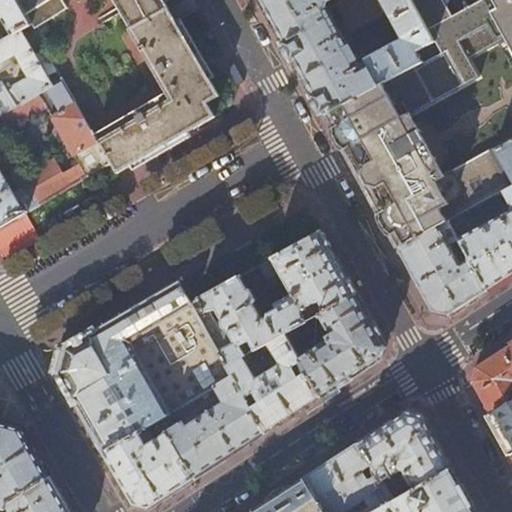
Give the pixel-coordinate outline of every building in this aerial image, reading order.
[(0,0),(0,13),(1,13),(15,36),(23,31),(32,26),(17,0),(0,0)] [(17,0),(32,26),(35,32),(70,12),(63,0),(112,0),(129,29),(169,7),(164,0),(17,0)] [(261,0),(326,116),(422,63),(416,54),(434,44),(410,0),(261,0)] [(511,0),(464,0),(468,6),(452,15),(443,0),(410,0),(434,44),(439,53),(422,63),(326,116),(400,251),(450,223),(503,193),(511,188),(511,179),(496,150),(495,149),(439,180),(431,167),(436,164),(434,160),(429,162),(424,154),(429,151),(419,133),(415,136),(400,111),(406,108),(413,118),(483,80),(473,61),(508,42),(511,49),(511,0)] [(169,7),(129,29),(163,91),(92,130),(111,164),(114,170),(170,138),(212,113),(205,99),(216,92),(169,7)] [(0,117),(40,94),(54,86),(23,31),(15,36),(0,44),(0,62),(0,63),(17,54),(32,79),(10,92),(4,82),(0,84),(0,117)] [(64,81),(54,86),(40,94),(52,115),(51,117),(74,156),(76,156),(88,177),(111,164),(92,130),(64,81)] [(511,141),(496,150),(511,179),(511,141)] [(0,241),(24,228),(18,218),(81,181),(65,155),(26,178),(30,185),(26,187),(15,193),(0,168),(0,163),(8,158),(0,144),(0,241)] [(511,274),(511,188),(503,193),(511,208),(509,213),(459,240),(460,242),(464,248),(470,260),(488,290),(511,274)] [(450,223),(400,251),(413,274),(434,313),(448,316),(488,290),(470,260),(461,265),(443,233),(453,228),(450,223)] [(306,307),(322,299),(326,300),(332,309),(358,295),(339,261),(323,231),(191,303),(227,366),(244,356),(270,343),(287,333),(306,323),(309,321),(304,313),(306,307)] [(464,248),(460,242),(455,245),(458,251),(464,248)] [(191,303),(179,283),(96,330),(95,329),(89,332),(90,334),(68,347),(67,346),(61,349),(59,359),(55,370),(59,377),(60,376),(65,384),(73,398),(71,399),(75,405),(77,404),(82,413),(105,453),(161,420),(169,415),(216,387),(233,377),(227,366),(191,303)] [(385,344),(358,295),(332,309),(320,315),(330,332),(333,330),(335,333),(327,338),(328,341),(300,357),(322,397),(345,382),(381,359),(385,344)] [(310,332),(306,323),(287,333),(292,342),(310,332)] [(244,356),(227,366),(233,377),(265,433),(293,416),(322,397),(300,357),(292,342),(287,333),(270,343),(281,365),(270,371),(267,367),(260,371),(263,376),(257,379),(244,356)] [(472,383),(489,414),(511,400),(511,345),(504,350),(476,369),(472,383)] [(161,420),(195,478),(228,457),(265,433),(233,377),(216,387),(226,403),(201,419),(196,413),(176,426),(169,415),(161,420)] [(511,446),(508,449),(511,456),(511,400),(489,414),(500,434),(511,427),(511,446)] [(408,412),(359,444),(383,483),(401,472),(406,473),(405,477),(411,486),(417,489),(453,470),(434,437),(423,416),(414,414),(408,412)] [(135,504),(150,507),(170,494),(195,478),(161,420),(105,453),(135,504)] [(0,509),(7,506),(50,479),(21,429),(0,423),(0,509)] [(333,461),(304,479),(325,511),(349,511),(366,502),(372,511),(376,511),(395,502),(383,483),(359,444),(333,461)] [(475,511),(453,470),(417,489),(395,502),(376,511),(475,511)] [(69,511),(50,479),(7,506),(10,511),(69,511)] [(325,511),(304,479),(290,488),(265,504),(260,508),(253,511),(325,511)] [(267,500),(265,504),(290,488),(287,488),(282,490),(279,491),(274,494),(267,500)]
